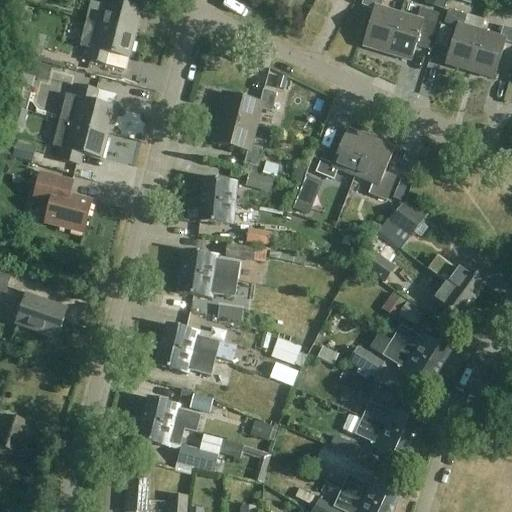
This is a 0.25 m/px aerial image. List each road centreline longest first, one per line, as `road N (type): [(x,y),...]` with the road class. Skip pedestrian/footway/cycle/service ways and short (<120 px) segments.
road 1 (unclassified): [(55,511),(197,13)]
road 2 (unclassified): [(511,161),(197,13)]
road 3 (unclassified): [(430,511),(493,333)]
